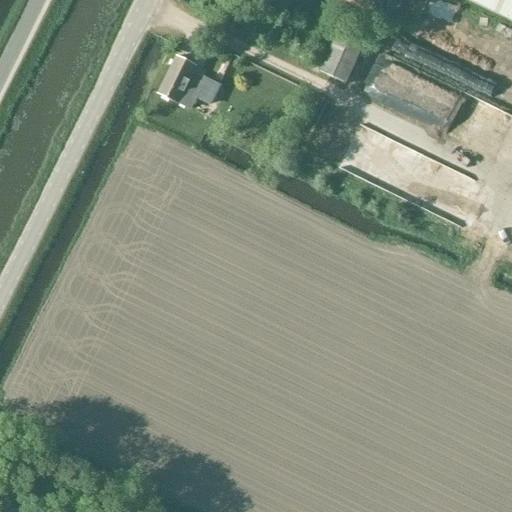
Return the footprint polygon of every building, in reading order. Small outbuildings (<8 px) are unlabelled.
[(341,0),(377,17),(384,0),(341,0)] [(511,0),(466,0),(511,22),(511,0)] [(245,23),(240,34),(254,41),(259,30),(245,23)] [(337,37),(320,74),(346,86),(363,50),(337,37)] [(157,96),(191,113),(192,113),(205,85),(193,79),(198,69),(176,58),(157,96)]
